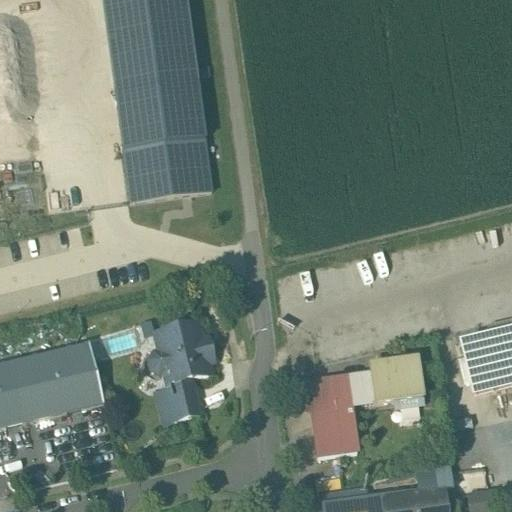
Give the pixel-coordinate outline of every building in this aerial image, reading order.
[(99,0),(126,207),(210,196),(185,0),(99,0)] [(492,333),(511,328),(511,320),(490,326),(492,333)] [(195,329),(154,339),(159,357),(153,358),(149,365),(151,373),(157,376),(163,375),(168,394),(188,389),(187,383),(207,378),(204,366),(210,365),(205,343),(199,344),(195,329)] [(511,335),(462,347),(474,396),(511,387),(511,335)] [(87,347),(0,368),(0,432),(102,408),(87,347)] [(415,363),(368,370),(373,407),(393,405),(421,401),(415,363)] [(345,380),(306,385),(316,462),(355,456),(345,380)] [(168,394),(156,397),(163,425),(195,417),(188,389),(168,394)] [(421,401),(393,405),(394,411),(421,407),(421,401)] [(469,511),(493,511),(491,490),(467,493),(469,511)] [(443,511),(441,492),(381,500),(383,511),(443,511)]
